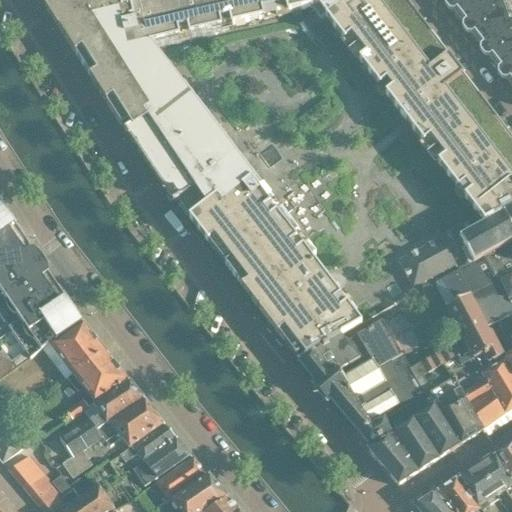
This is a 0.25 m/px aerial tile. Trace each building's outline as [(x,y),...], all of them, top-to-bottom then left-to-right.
[(46,0),(44,6),(124,131),(123,131),(128,139),(129,138),(167,194),(166,195),(173,205),(177,202),(270,324),(297,359),(298,360),(297,361),(298,360),(341,336),(363,324),(369,320),(362,324),(361,323),(328,280),(253,183),(256,181),(184,80),(178,83),(151,45),(318,6),(405,120),(413,130),(480,217),(485,224),(511,209),(511,139),(470,85),(463,76),(404,0),(46,0)] [(511,0),(445,0),(511,87),(511,0)] [(15,224),(0,202),(0,315),(25,352),(12,362),(3,350),(0,352),(0,381),(30,360),(31,360),(30,360),(49,344),(50,345),(82,323),(82,322),(66,299),(64,296),(60,299),(54,290),(58,288),(56,285),(24,238),(22,235),(18,238),(12,230),(16,227),(14,224),(15,224)] [(459,237),(444,246),(458,271),(459,270),(459,271),(473,263),(489,254),(511,241),(511,209),(485,224),(459,237)] [(458,271),(436,283),(448,307),(467,298),(485,288),(502,278),(511,273),(511,241),(489,254),(473,263),(459,271),(459,270),(458,271)] [(485,288),(467,298),(484,329),(511,315),(511,273),(502,278),(485,288)] [(298,360),(297,361),(298,363),(299,363),(315,383),(312,386),(316,390),(323,399),(327,403),(330,401),(358,434),(355,436),(359,441),(363,446),(367,450),(431,409),(424,397),(432,392),(424,377),(442,366),(451,361),(461,356),(466,364),(472,360),(482,355),(488,365),(502,357),(490,334),(487,334),(484,329),(467,298),(448,307),(438,312),(455,344),(411,369),(386,325),(384,325),(382,322),(373,327),(369,320),(363,324),(341,336),(298,360)] [(82,323),(50,345),(49,344),(43,349),(57,368),(66,381),(106,353),(82,323)] [(128,382),(106,353),(66,381),(67,381),(77,394),(82,389),(93,403),(92,405),(88,407),(83,400),(67,412),(73,421),(84,413),(128,382)] [(482,355),(472,360),(477,369),(480,375),(505,416),(511,411),(511,371),(505,360),(503,357),(502,357),(488,365),(482,355)] [(451,361),(442,366),(451,381),(483,432),(505,416),(480,375),(477,369),(461,378),(451,361)] [(431,409),(367,450),(398,487),(483,432),(451,381),(432,392),(424,397),(431,409)] [(84,413),(88,419),(59,439),(73,460),(83,453),(103,439),(98,432),(143,400),(128,382),(84,413)] [(164,425),(143,400),(98,432),(103,439),(110,448),(118,442),(121,439),(129,450),(164,425)] [(0,420),(0,442),(12,435),(0,420)] [(164,425),(129,450),(120,456),(126,464),(137,455),(143,463),(176,440),(164,425)] [(12,435),(0,442),(0,460),(3,464),(24,450),(12,435)] [(176,440),(143,463),(133,470),(145,487),(174,467),(190,456),(176,440)] [(511,444),(495,455),(511,479),(511,444)] [(83,453),(73,460),(63,466),(74,480),(93,467),(83,453)] [(511,479),(495,455),(476,468),(498,498),(505,494),(511,502),(511,479)] [(30,457),(9,472),(16,481),(37,466),(30,457)] [(193,459),(177,470),(156,485),(163,496),(151,505),(155,511),(165,507),(208,477),(193,459)] [(44,474),(37,466),(16,481),(23,489),(44,474)] [(498,498),(476,468),(457,480),(482,511),(484,511),(491,508),(488,505),(498,498)] [(51,483),(44,474),(23,489),(30,497),(51,483)] [(63,498),(72,491),(62,476),(52,484),(59,494),(63,498)] [(207,511),(227,499),(208,477),(165,507),(168,511),(207,511)] [(482,511),(457,480),(438,493),(453,511),(482,511)] [(51,483),(30,497),(39,508),(59,494),(52,484),(51,483)] [(66,507),(58,511),(115,511),(98,486),(78,499),(72,491),(63,498),(60,499),(66,507)] [(453,511),(438,493),(416,507),(420,511),(453,511)] [(63,498),(59,494),(39,508),(42,511),(58,511),(66,507),(60,499),(63,498)] [(227,498),(227,499),(207,511),(238,511),(239,511),(227,498)]
